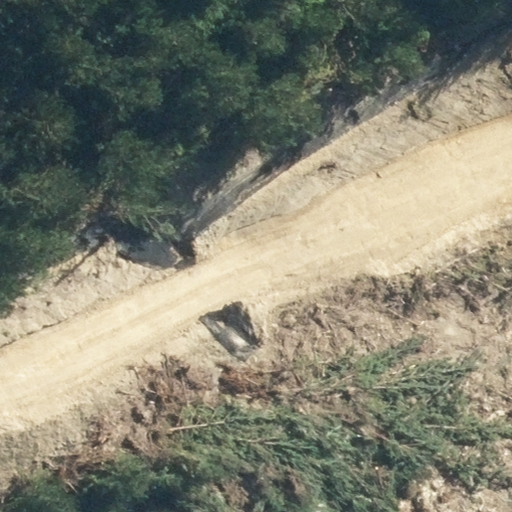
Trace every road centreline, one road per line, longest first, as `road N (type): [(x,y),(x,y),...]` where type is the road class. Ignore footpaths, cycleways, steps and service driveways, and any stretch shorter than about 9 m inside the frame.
road 1 (trunk): [(5,511),(284,274),(511,55)]
road 2 (trunk): [(511,197),(405,306),(155,511)]
